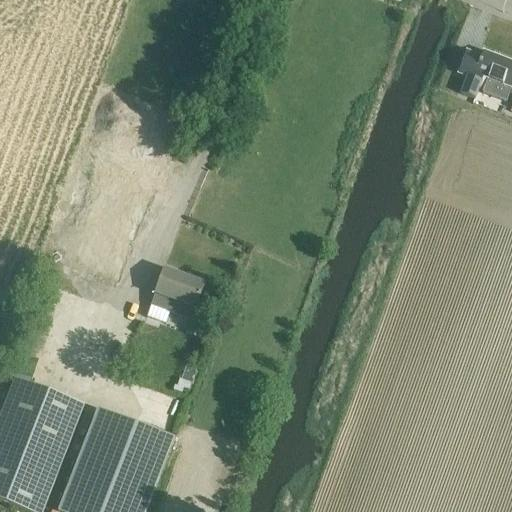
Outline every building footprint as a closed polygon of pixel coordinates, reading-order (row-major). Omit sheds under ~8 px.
[(467,53),(458,74),(465,77),(458,95),(473,101),(476,93),(505,104),(511,85),(511,65),(483,54),(481,58),(467,53)] [(125,143),(79,262),(127,280),(173,162),(125,143)] [(151,307),(191,322),(205,287),(165,271),(151,307)] [(209,318),(196,313),(187,336),(200,341),(209,318)] [(44,511),(84,408),(14,382),(0,418),(0,503),(22,511),(44,511)] [(147,511),(175,442),(98,413),(60,511),(147,511)]
